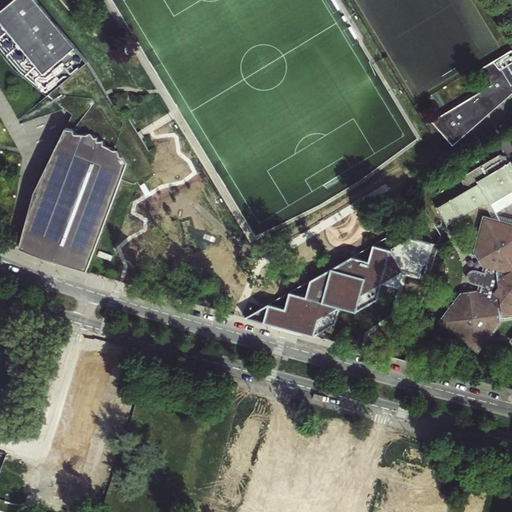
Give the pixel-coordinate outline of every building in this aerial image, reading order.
[(150,164),(157,160),(150,147),(146,149),(140,138),(143,137),(141,133),(139,129),(136,131),(125,110),(120,113),(116,105),(113,107),(106,93),(89,62),(36,0),(14,0),(0,12),(0,50),(11,64),(46,94),(56,83),(80,113),(72,129),(65,128),(34,193),(18,249),(42,259),(89,273),(95,255),(100,256),(101,251),(97,250),(120,179),(132,183),(137,181),(139,186),(141,184),(144,183),(141,179),(154,172),(150,164)] [(493,84),(432,120),(454,145),(511,93),(511,48),(482,67),(493,84)] [(511,170),(482,189),(441,214),(451,231),(488,210),(497,226),(485,233),(478,258),(487,272),(486,276),(480,275),(478,275),(475,276),(474,277),(472,280),(472,282),(473,284),(474,286),(476,288),(483,290),(482,294),(468,297),(452,318),(454,334),(476,350),(489,348),(498,336),(506,326),(511,324),(511,223),(502,222),(500,218),(511,210),(511,170)] [(428,279),(438,244),(412,237),(390,249),(373,244),(368,261),(353,256),(311,280),(306,297),(290,292),(285,309),(269,304),(245,318),(314,337),(318,320),(335,324),(339,307),(356,312),(360,295),(376,300),(380,284),(397,288),(402,272),(428,279)] [(376,300),(360,295),(356,312),(376,300)] [(335,324),(318,320),(314,337),(335,324)] [(84,480),(117,345),(87,337),(54,473),(84,480)] [(211,511),(239,511),(270,394),(241,387),(210,511),(211,511)] [(403,511),(420,435),(392,429),(373,511),(403,511)]
